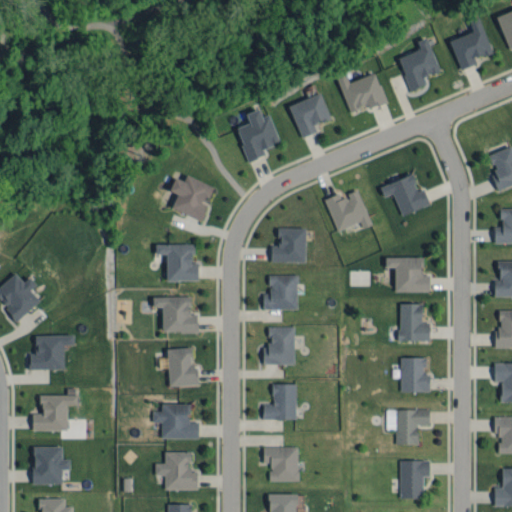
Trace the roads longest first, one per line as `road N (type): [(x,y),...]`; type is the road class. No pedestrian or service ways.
road 1 (residential): [(432,115),(454,160),(461,216),(459,511)]
road 2 (residential): [(227,511),(228,268),(237,225),(260,193)]
road 3 (residential): [(260,193),(511,78)]
